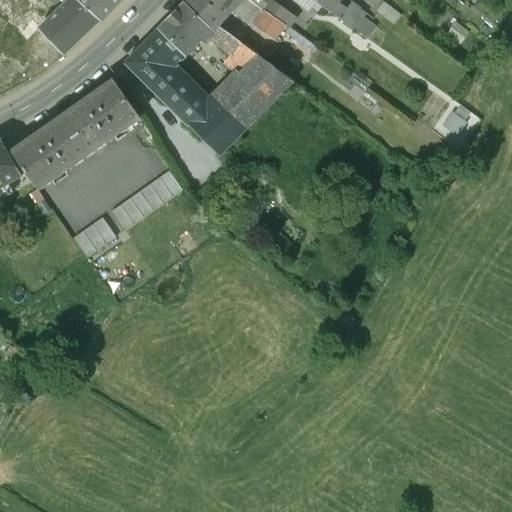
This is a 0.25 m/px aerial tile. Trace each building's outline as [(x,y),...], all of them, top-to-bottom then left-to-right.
[(65,56),(101,20),(79,0),(68,0),(59,9),(40,28),(65,56)] [(49,0),(59,9),(68,0),(49,0)] [(81,0),(102,19),(120,0),(81,0)] [(187,0),(185,3),(213,31),(240,0),(187,0)] [(259,8),(284,26),(292,15),(271,0),(268,5),(264,2),(259,8)] [(312,0),(368,40),(376,27),(364,19),(368,14),(352,3),(348,9),(337,2),(338,0),(312,0)] [(185,3),(159,30),(185,56),(200,41),(203,44),(209,39),(214,33),(214,32),(213,31),(185,3)] [(261,58),(282,73),(291,61),(270,45),(284,26),(259,8),(253,4),(248,11),(258,18),(246,35),(267,50),(261,58)] [(214,32),(214,33),(209,39),(232,55),(227,61),(241,76),(217,99),(246,128),(293,81),(282,73),(261,58),(218,27),(214,32)] [(159,30),(126,63),(190,127),(212,105),(174,67),(185,56),(159,30)] [(114,81),(12,152),(38,190),(140,118),(114,81)] [(246,128),(217,99),(212,105),(190,127),(219,155),(246,128)] [(463,134),(473,117),(458,108),(448,125),(463,134)] [(0,140),(0,189),(22,177),(0,140)] [(111,209),(125,230),(188,189),(174,168),(111,209)] [(93,257),(121,234),(106,215),(77,238),(93,257)]
